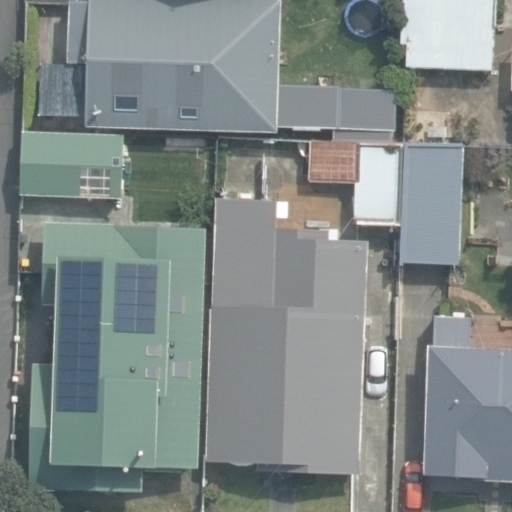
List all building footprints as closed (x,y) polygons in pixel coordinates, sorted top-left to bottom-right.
[(84,64),(84,127),(334,127),(335,144),(395,144),(396,89),(284,89),(283,0),(67,0),(67,64),(84,64)] [(392,45),(394,0),(308,0),(307,42),(392,45)] [(407,0),(406,71),(497,73),(498,0),(407,0)] [(417,144),(451,145),(452,110),(418,109),(417,144)] [(18,134),(17,196),(125,197),(125,134),(18,134)] [(404,226),(405,144),(395,144),(335,144),(313,144),(312,182),(358,183),(357,226),(404,226)] [(451,145),(417,144),(405,144),(404,226),(404,266),(461,268),(464,145),(451,145)] [(280,469),(360,473),(370,242),(341,241),(341,231),(279,228),(280,201),(219,198),(214,307),(215,308),(214,308),(207,460),(280,463),(280,469)] [(31,491),(143,494),(144,469),(200,470),(206,230),(46,225),(44,305),(57,306),(55,365),(35,364),(31,491)] [(422,476),(511,480),(511,349),(471,347),(472,318),(437,316),(435,345),(429,345),(422,476)]
